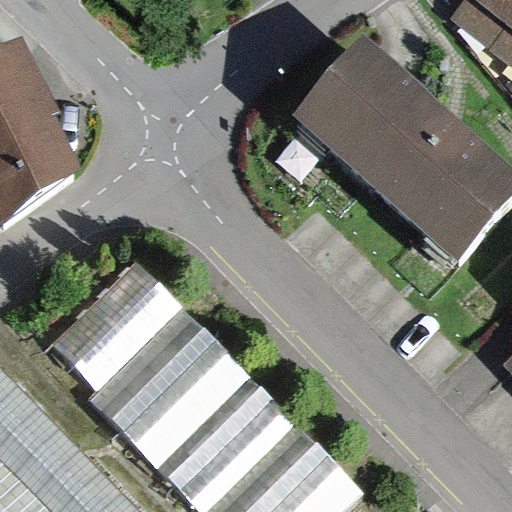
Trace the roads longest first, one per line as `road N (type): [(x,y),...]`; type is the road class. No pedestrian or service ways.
road 1 (residential): [(511,511),(226,221),(162,138)]
road 2 (residential): [(333,0),(267,44),(162,138)]
road 3 (residential): [(162,138),(0,267)]
road 4 (residential): [(162,138),(86,40),(43,0)]
